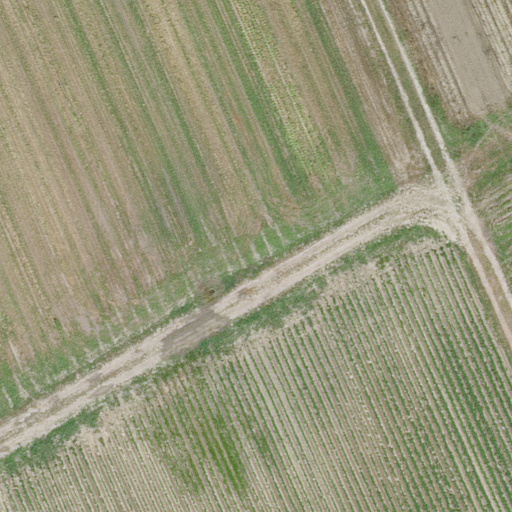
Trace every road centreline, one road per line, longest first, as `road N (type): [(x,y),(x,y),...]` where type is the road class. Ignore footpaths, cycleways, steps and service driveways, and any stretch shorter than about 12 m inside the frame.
road 1 (track): [(0,439),(511,146)]
road 2 (track): [(511,338),(362,0)]
